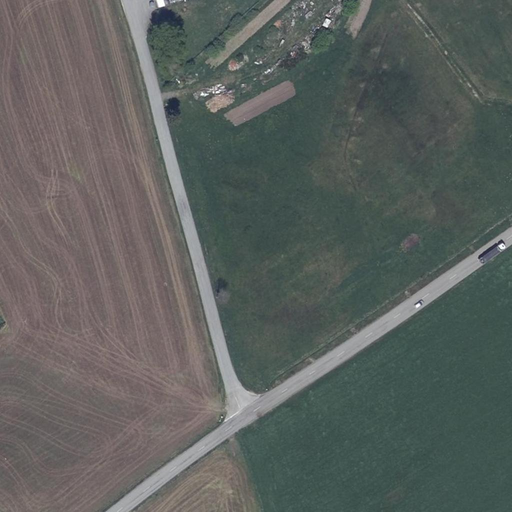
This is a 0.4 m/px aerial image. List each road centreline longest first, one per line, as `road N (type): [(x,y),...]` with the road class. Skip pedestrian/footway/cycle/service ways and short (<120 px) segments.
road 1 (residential): [(129,0),(241,419)]
road 2 (tertiary): [(241,419),(511,234)]
road 3 (tertiary): [(116,511),(241,419)]
